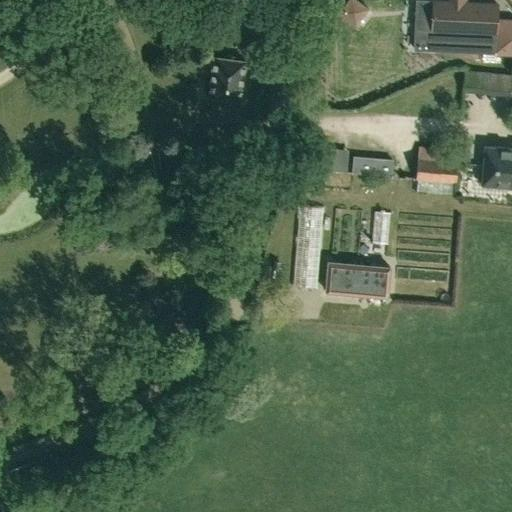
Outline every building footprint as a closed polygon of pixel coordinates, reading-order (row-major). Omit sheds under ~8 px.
[(369,6),(360,0),(347,0),(339,12),(356,25),(369,6)] [(415,0),(413,48),(434,49),(511,52),(511,20),(496,20),(497,3),(466,2),(465,0),(447,0),(448,1),(436,0),(415,0)] [(241,101),(246,61),(213,57),(208,97),(241,101)] [(464,72),(463,86),(477,87),(478,73),(464,72)] [(499,89),(510,90),(511,75),(510,75),(501,74),(499,89)] [(415,179),(456,183),(459,149),(419,145),(415,179)] [(511,147),(484,145),(483,165),(481,184),(511,186),(511,147)] [(391,176),(392,160),(354,157),(352,174),(391,176)] [(318,289),(325,208),(298,206),(291,287),(318,289)] [(387,244),(389,213),(376,212),(373,243),(387,244)] [(389,266),(328,261),(325,290),(387,296),(389,266)]
